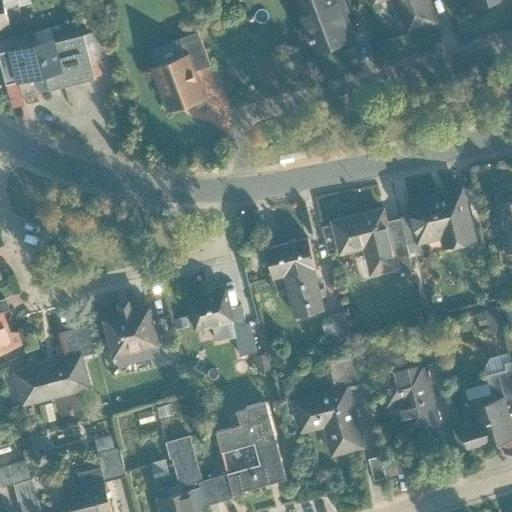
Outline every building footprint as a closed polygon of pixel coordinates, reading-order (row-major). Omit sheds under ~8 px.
[(6,0),(0,0),(0,32),(14,30),(6,0)] [(342,0),(292,0),(312,57),(357,42),(342,0)] [(432,0),(371,0),(374,8),(394,2),(406,37),(441,26),(432,0)] [(507,0),(467,0),(470,10),(507,0)] [(67,71),(48,78),(53,92),(97,77),(83,35),(57,44),(67,71)] [(56,38),(10,53),(21,87),(48,78),(67,71),(57,44),(56,38)] [(193,57),(154,70),(169,113),(208,100),(193,57)] [(464,184),(409,200),(421,244),(443,238),(446,250),(480,240),(464,184)] [(511,201),(489,208),(502,255),(511,252),(511,201)] [(385,207),(330,222),(340,256),(365,248),(372,275),(402,267),(385,207)] [(309,237),(265,250),(273,279),(284,275),(296,317),(329,307),(309,237)] [(228,288),(187,299),(196,330),(236,319),(228,288)] [(151,307),(104,321),(117,366),(164,352),(151,307)] [(6,312),(0,314),(0,354),(25,346),(20,331),(13,333),(6,312)] [(83,354),(13,374),(24,411),(94,391),(83,354)] [(426,362),(377,376),(387,411),(400,408),(408,435),(444,425),(426,362)] [(350,384),(291,401),(300,435),(325,428),(334,459),(369,449),(350,384)] [(511,440),(511,416),(506,395),(470,406),(477,428),(463,432),(469,453),(511,440)] [(273,401),(237,412),(241,426),(217,433),(223,454),(257,445),(263,466),(229,475),(235,495),(295,478),(273,401)] [(376,477),(388,475),(384,454),(373,456),(376,477)] [(32,457),(0,465),(0,466),(5,485),(19,482),(26,511),(44,511),(46,511),(32,457)] [(172,457),(157,459),(159,475),(174,473),(172,457)] [(114,511),(105,479),(62,491),(68,511),(114,511)] [(199,511),(194,491),(158,502),(160,511),(199,511)]
